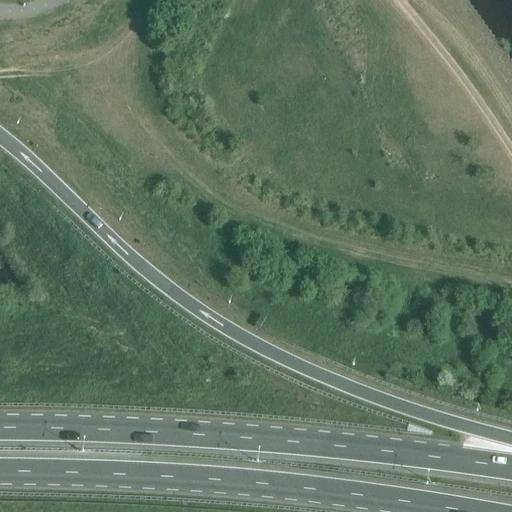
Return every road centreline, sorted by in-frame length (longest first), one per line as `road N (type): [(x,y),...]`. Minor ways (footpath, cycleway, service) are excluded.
road 1 (trunk): [(511,435),(244,340),(110,240),(0,136)]
road 2 (track): [(153,0),(132,49),(141,107),(168,162),(235,212),(308,245),(511,293)]
road 3 (trunk): [(511,468),(197,434),(0,427)]
road 4 (trunk): [(0,472),(195,477),(474,511)]
road 5 (track): [(511,106),(435,0)]
